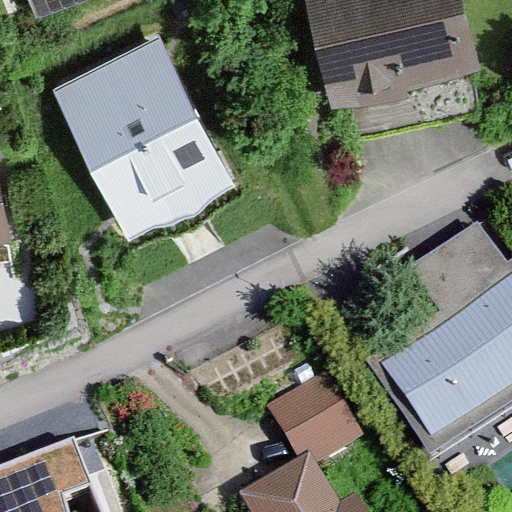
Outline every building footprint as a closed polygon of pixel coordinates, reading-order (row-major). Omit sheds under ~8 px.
[(25,0),(32,19),(83,0),(25,0)] [(442,0),(285,0),(315,116),(462,79),(442,0)] [(162,38),(54,88),(122,235),(230,185),(162,38)] [(435,308),(365,353),(429,450),(511,395),(511,272),(478,221),(408,267),(435,308)] [(303,387),(253,414),(280,464),(330,437),(303,387)] [(106,511),(78,437),(0,470),(0,511),(106,511)] [(305,511),(288,480),(228,511),(305,511)]
